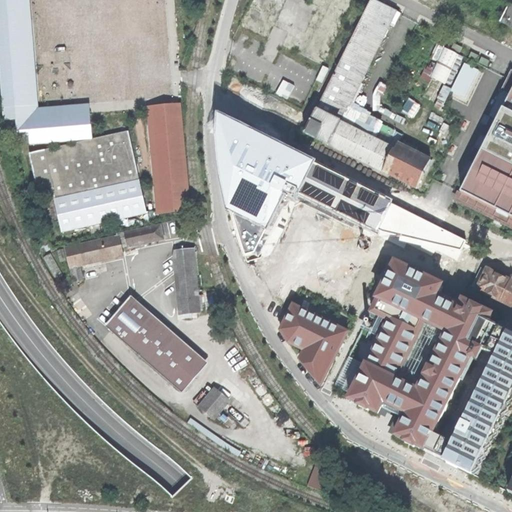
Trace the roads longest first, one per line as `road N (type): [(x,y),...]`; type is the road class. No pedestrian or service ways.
road 1 (unclassified): [(508,511),(370,444),(300,380),(239,277),(212,174),(211,98)]
road 2 (residential): [(211,98),(511,248)]
road 3 (primary): [(0,296),(73,390),(203,511)]
road 4 (unknown): [(347,0),(279,132)]
